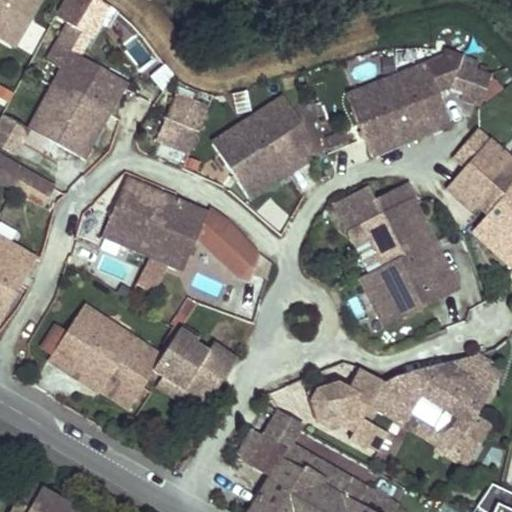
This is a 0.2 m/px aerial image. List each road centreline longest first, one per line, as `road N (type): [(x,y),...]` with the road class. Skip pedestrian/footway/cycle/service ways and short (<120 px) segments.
road 1 (unknown): [(294,251),(220,194),(129,150),(8,406)]
road 2 (residential): [(190,511),(239,415),(302,318),(290,283),(303,223),(322,197),(355,175),(425,159)]
road 3 (residential): [(177,511),(0,401)]
road 4 (unknown): [(291,335),(308,354),(351,334),(327,293),(297,302)]
